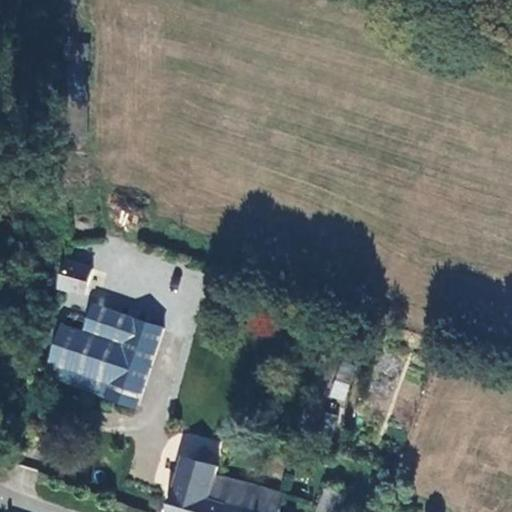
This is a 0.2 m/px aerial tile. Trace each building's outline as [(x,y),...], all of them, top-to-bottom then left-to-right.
[(92,273),(67,265),(60,286),(86,294),(92,273)] [(142,405),(165,330),(96,310),(87,333),(71,328),(55,375),(142,405)] [(347,402),(355,364),(339,361),(331,398),(347,402)] [(171,511),(276,511),(280,502),(204,478),(197,498),(177,492),(171,511)] [(344,511),(351,493),(328,486),(320,511),(344,511)]
